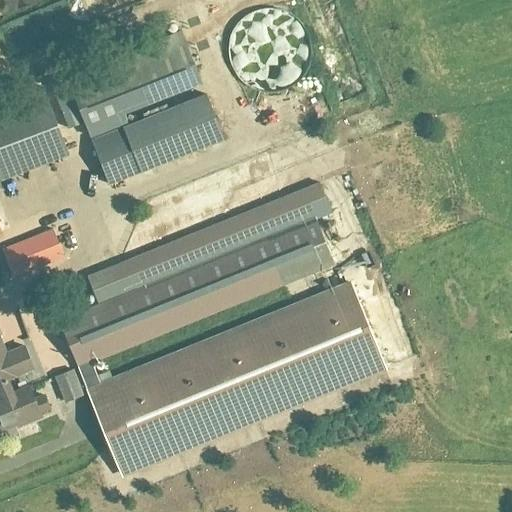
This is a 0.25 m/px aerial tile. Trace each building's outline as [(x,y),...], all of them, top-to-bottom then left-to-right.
[(230,39),(229,50),(230,60),(234,71),(241,79),(250,86),(260,90),(271,92),(282,90),(292,86),(301,79),(307,71),(311,60),(313,50),(311,39),(307,29),(301,20),(292,13),(282,9),(271,8),(260,9),(250,13),(241,20),(234,29),(230,39)] [(181,31),(67,76),(91,137),(127,122),(120,105),(199,74),(181,31)] [(335,67),(352,119),(379,110),(361,58),(335,67)] [(69,154),(41,85),(0,100),(0,177),(1,179),(69,154)] [(200,149),(181,102),(90,137),(109,185),(200,149)] [(385,124),(363,130),(384,210),(412,203),(398,151),(392,152),(385,124)] [(320,182),(126,260),(137,287),(146,284),(147,286),(230,253),(315,219),(316,218),(323,216),(332,212),(320,182)] [(92,362),(342,260),(323,216),(316,218),(315,219),(230,253),(147,286),(60,321),(79,367),(92,362)] [(58,243),(55,235),(52,229),(3,248),(13,275),(63,256),(58,243)] [(137,287),(126,260),(88,276),(99,302),(137,287)] [(97,375),(95,369),(81,374),(121,474),(385,367),(384,365),(393,362),(391,355),(381,359),(350,282),(112,379),(108,370),(97,375)] [(0,400),(30,388),(29,385),(17,390),(12,378),(34,369),(24,345),(5,353),(0,342),(0,400)] [(30,388),(0,400),(0,427),(1,429),(14,424),(15,426),(41,416),(40,411),(49,407),(46,398),(36,402),(30,388)]
